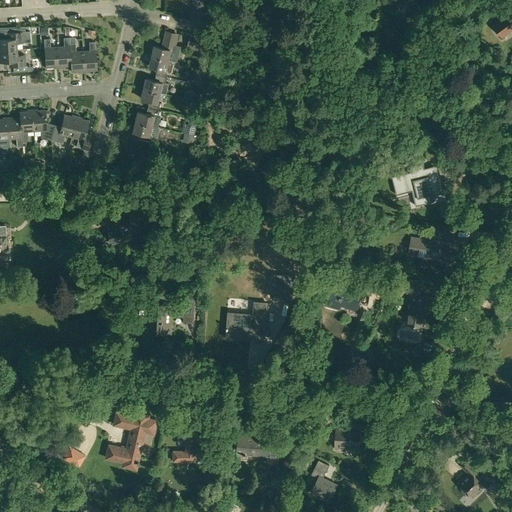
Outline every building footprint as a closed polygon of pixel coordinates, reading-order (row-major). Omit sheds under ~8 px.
[(192,0),(192,11),(204,11),(203,0),(192,0)] [(398,14),(404,18),(414,0),(413,0),(386,0),(392,3),(389,8),(395,12),(396,10),(399,12),(398,14)] [(502,38),(511,30),(511,11),(493,24),(502,38)] [(434,20),(443,25),(447,17),(439,13),(434,20)] [(12,38),(0,38),(0,49),(17,49),(17,43),(31,42),(30,31),(25,31),(25,26),(16,27),(11,28),(12,38)] [(156,45),(153,55),(169,59),(169,60),(177,61),(179,52),(174,50),(178,33),(165,30),(161,47),(156,45)] [(511,51),(511,50),(511,32),(503,38),(511,51)] [(188,42),(199,45),(201,38),(190,35),(188,42)] [(59,66),(72,65),(70,37),(64,37),(65,46),(58,46),(59,66)] [(72,65),(72,71),(85,71),(83,51),(76,51),(75,37),(70,37),(72,65)] [(262,38),(246,37),(245,49),(261,51),(262,38)] [(46,67),(59,66),(58,46),(51,47),(50,38),(45,39),(45,47),(46,67)] [(83,51),(85,71),(98,70),(96,50),(96,41),(90,42),(90,50),(83,51)] [(14,66),(14,72),(34,70),(34,67),(32,66),(28,66),(28,65),(26,65),(25,54),(18,55),(17,49),(0,49),(0,61),(13,60),(14,66)] [(157,73),(168,76),(168,74),(169,74),(172,73),(174,64),(172,61),(169,60),(169,59),(153,55),(151,66),(159,68),(157,73)] [(182,55),(178,70),(187,72),(190,57),(182,55)] [(267,75),(274,75),(274,66),(262,66),(262,70),(267,70),(267,75)] [(145,88),(162,92),(166,93),(168,84),(166,83),(167,78),(157,75),(156,80),(148,78),(145,88)] [(191,81),(198,83),(199,76),(192,75),(191,81)] [(149,106),(160,108),(161,103),(159,102),(162,92),(145,88),(143,99),(151,101),(149,106)] [(184,97),(194,99),(195,92),(186,90),(184,97)] [(154,125),(153,125),(158,126),(161,116),(159,114),(159,110),(149,108),(148,113),(140,111),(137,121),(154,125)] [(21,117),(21,118),(23,140),(29,139),(28,131),(35,130),(33,110),(30,110),(30,111),(20,112),(21,117)] [(33,110),(35,130),(42,130),(42,138),(45,138),(52,140),(56,125),(47,122),(46,110),(36,110),(33,110)] [(52,140),(64,143),(66,135),(72,136),(77,117),(75,116),(75,117),(65,114),(62,126),(56,125),(52,140)] [(77,117),(72,136),(79,138),(77,146),(89,149),(92,134),(87,133),(90,120),(80,118),(80,117),(77,117)] [(3,139),(10,138),(8,118),(6,118),(6,119),(0,119),(0,147),(4,147),(3,139)] [(19,146),(19,152),(23,152),(23,146),(24,146),(23,140),(21,118),(11,118),(8,118),(10,138),(17,138),(18,146),(19,146)] [(249,120),(253,134),(260,132),(256,118),(249,120)] [(141,138),(152,141),(153,136),(151,135),(153,125),(154,125),(137,121),(135,131),(143,133),(141,138)] [(184,132),(194,134),(196,126),(186,124),(184,132)] [(195,135),(184,133),(183,142),(193,144),(195,135)] [(247,143),(231,150),(235,161),(254,153),(249,140),(252,139),(250,133),(244,136),(247,143)] [(438,173),(436,165),(425,168),(424,163),(410,166),(411,171),(392,176),(395,190),(415,185),(420,204),(433,201),(432,195),(441,193),(437,179),(436,179),(435,174),(438,173)] [(70,172),(76,174),(78,166),(71,164),(70,172)] [(56,186),(58,198),(72,196),(71,184),(56,186)] [(149,194),(152,203),(158,201),(160,201),(158,192),(156,193),(155,192),(149,194)] [(112,206),(116,204),(112,193),(97,197),(99,204),(110,201),(112,206)] [(108,229),(113,244),(133,238),(132,234),(136,233),(131,212),(114,217),(117,226),(108,229)] [(0,259),(8,259),(8,256),(9,256),(10,255),(10,251),(9,250),(7,250),(6,236),(6,225),(0,225),(0,259)] [(448,241),(455,242),(457,227),(444,225),(442,236),(448,241)] [(408,254),(456,263),(459,245),(411,236),(408,254)] [(129,250),(141,246),(139,241),(127,245),(129,250)] [(159,257),(161,261),(182,253),(180,249),(159,257)] [(367,263),(374,265),(376,257),(369,255),(367,263)] [(163,267),(166,278),(186,272),(183,261),(163,267)] [(354,281),(369,286),(373,274),(361,271),(363,265),(355,262),(353,268),(357,270),(354,281)] [(409,324),(421,326),(421,324),(423,324),(424,313),(431,313),(433,297),(419,295),(421,281),(410,279),(408,294),(411,295),(409,310),(412,311),(411,320),(409,320),(409,324)] [(342,305),(358,310),(364,289),(333,280),(326,305),(340,309),(342,305)] [(393,297),(404,299),(406,285),(395,284),(393,297)] [(153,330),(172,332),(173,316),(184,316),(185,299),(174,299),(173,305),(155,304),(153,330)] [(228,330),(227,336),(229,336),(229,334),(238,335),(238,337),(252,338),(252,332),(264,333),(266,303),(254,301),(253,315),(239,314),(239,320),(229,319),(228,328),(226,328),(226,330),(228,330)] [(123,465),(137,468),(146,431),(154,433),(157,420),(149,418),(150,414),(137,411),(136,415),(117,411),(114,424),(133,428),(128,449),(109,444),(106,458),(124,462),(123,465)] [(174,461),(195,461),(195,457),(208,457),(208,424),(199,424),(199,427),(186,427),(186,451),(174,451),(174,461)] [(336,433),(335,448),(345,449),(345,447),(359,448),(360,429),(337,427),(337,428),(332,428),(332,427),(325,427),(325,428),(318,428),(318,436),(324,436),(324,437),(331,438),(331,433),(336,433)] [(267,463),(278,464),(279,456),(280,441),(269,440),(270,435),(260,434),(260,437),(239,435),(237,453),(267,456),(267,463)] [(56,461),(71,472),(80,461),(65,450),(56,461)] [(495,459),(489,465),(495,471),(501,465),(495,459)] [(311,492),(329,500),(337,484),(323,477),(329,465),(319,460),(312,474),(318,478),(311,492)] [(467,492),(472,497),(484,485),(483,485),(486,482),(480,478),(475,473),(476,472),(465,460),(460,465),(469,474),(459,484),(463,488),(462,489),(466,493),(467,492)] [(283,497),(281,502),(288,506),(290,501),(283,497)] [(271,511),(273,511),(280,503),(278,501),(271,511)]
